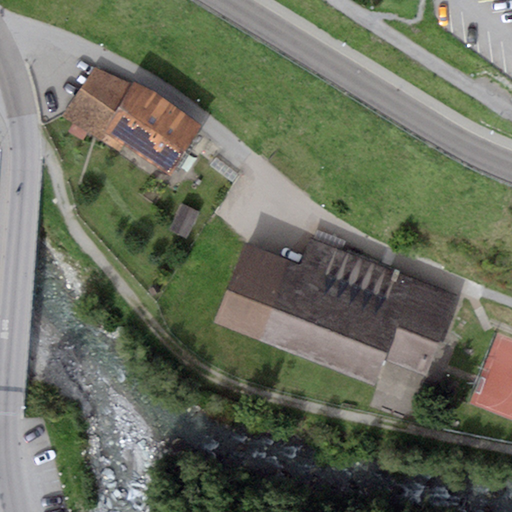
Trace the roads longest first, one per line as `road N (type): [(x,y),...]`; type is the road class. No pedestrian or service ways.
road 1 (track): [(511,450),(224,385),(186,362),(68,221),(46,144),(22,131)]
road 2 (track): [(5,57),(40,47),(88,51),(175,97),(308,211),(511,302)]
road 3 (residential): [(4,455),(22,154),(5,57)]
road 4 (residential): [(224,0),(511,167)]
road 5 (track): [(511,113),(339,0)]
